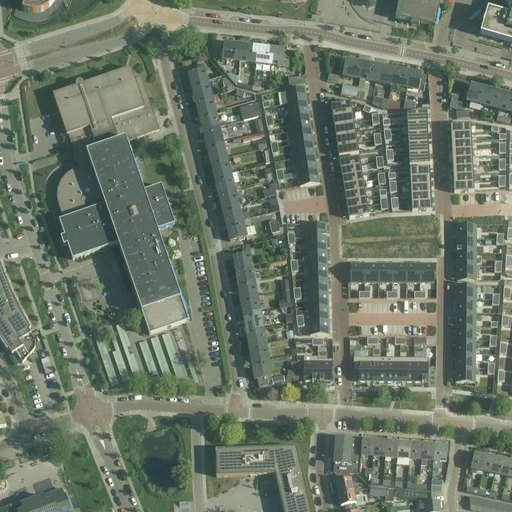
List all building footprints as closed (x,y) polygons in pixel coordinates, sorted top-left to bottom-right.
[(26,0),(22,11),(24,12),(26,13),(28,13),(30,14),(32,14),(34,14),(37,14),(39,13),(41,13),(43,12),(45,11),(46,10),(48,8),(50,7),(51,5),(53,3),(54,2),(54,0),(26,0)] [(399,0),(395,19),(411,23),(410,26),(418,28),(419,24),(435,27),(440,0),(399,0)] [(511,0),(502,0),(509,9),(507,16),(487,10),(479,36),(511,45),(511,0)] [(222,61),(239,63),(240,55),(236,55),(237,46),(224,45),(222,61)] [(252,48),(237,46),(236,55),(240,55),(239,63),(239,62),(245,63),(245,64),(255,65),(255,64),(256,57),(251,56),(252,48)] [(268,50),(252,48),(251,56),(256,57),(255,64),(261,65),(261,66),(270,67),(271,59),(267,58),(268,50)] [(284,51),(268,50),(267,58),(271,59),(270,67),(271,67),(271,66),(277,67),(277,68),(287,69),(288,63),(283,62),(284,51)] [(342,77),(359,81),(361,72),(356,72),(358,63),(345,61),(342,77)] [(373,66),(358,63),(356,72),(361,72),(359,81),(359,80),(365,81),(365,82),(375,84),(376,75),(372,75),(373,66)] [(188,74),(192,90),(200,88),(199,84),(207,82),(206,82),(205,77),(206,76),(203,66),(197,67),(199,72),(188,74)] [(389,69),(373,66),(372,75),(376,75),(375,84),(375,82),(380,83),(380,85),(390,87),(392,78),(388,78),(389,69)] [(188,323),(179,296),(159,239),(157,232),(174,226),(161,187),(143,193),(126,143),(159,132),(141,79),(134,81),(130,69),(83,85),(82,83),(80,82),(76,83),(75,86),(76,88),(52,96),(66,137),(68,136),(79,169),(76,170),(71,172),(67,175),(63,179),(59,185),(57,190),(56,196),(57,201),(58,206),(63,221),(59,222),(64,238),(60,239),(63,247),(67,246),(72,261),(118,245),(149,336),(188,323)] [(405,72),(389,69),(388,78),(392,78),(390,87),(391,87),(391,86),(396,86),(396,88),(406,90),(408,81),(403,80),(405,72)] [(403,80),(408,81),(406,88),(412,90),(412,91),(423,93),(426,78),(421,77),(421,75),(405,72),(403,80)] [(237,77),(225,75),(236,87),(237,77)] [(289,87),(305,85),(304,77),(288,79),(289,87)] [(192,90),(196,106),(204,104),(203,100),(211,98),(210,98),(209,93),(210,92),(207,82),(199,84),(200,88),(192,90)] [(357,93),(358,89),(342,86),(341,95),(356,98),(357,93)] [(470,86),(466,102),(469,103),(483,107),(483,105),(485,98),(480,97),(482,89),(470,86)] [(304,88),(285,91),(287,106),(306,103),(304,88)] [(498,93),(482,89),(480,97),(485,98),(483,105),(488,107),(488,108),(498,111),(500,102),(496,101),(498,93)] [(356,98),(355,100),(362,102),(364,94),(357,93),(356,98)] [(511,102),(511,96),(498,93),(496,101),(500,102),(498,111),(499,109),(504,111),(503,112),(511,114),(511,105),(511,102)] [(372,105),(379,109),(380,104),(381,105),(382,99),(373,97),(372,105)] [(196,106),(200,122),(208,120),(207,116),(215,114),(215,113),(214,114),(213,108),(214,108),(211,98),(203,100),(204,104),(196,106)] [(306,103),(287,106),(289,119),(309,116),(306,103)] [(350,103),(331,106),(332,117),(352,114),(350,103)] [(258,104),(249,107),(252,120),(261,118),(258,104)] [(456,120),(469,120),(469,112),(456,113),(456,120)] [(200,122),(204,138),(212,135),(211,131),(219,129),(218,129),(217,124),(218,123),(215,114),(207,116),(208,120),(200,122)] [(352,114),(332,117),(334,127),(354,124),(352,114)] [(426,114),(406,115),(407,125),(427,124),(426,114)] [(309,116),(289,119),(291,133),(311,130),(309,116)] [(257,134),(263,133),(261,121),(254,122),(257,134)] [(354,124),(334,127),(335,137),(355,134),(354,124)] [(427,124),(407,125),(408,136),(427,135),(427,124)] [(470,126),(450,127),(451,135),(471,134),(470,126)] [(204,138),(208,153),(216,151),(215,146),(223,144),(222,145),(220,139),(222,139),(219,129),(211,131),(212,135),(204,138)] [(311,130),(291,133),(293,147),(313,144),(311,130)] [(355,134),(335,137),(337,147),(357,144),(355,134)] [(471,134),(451,135),(451,144),(471,143),(471,134)] [(263,138),(263,135),(241,140),(242,143),(263,138)] [(427,135),(408,136),(408,146),(428,145),(427,135)] [(265,149),(264,141),(257,143),(259,150),(265,149)] [(471,143),(451,144),(452,152),(471,151),(471,143)] [(208,153),(211,169),(220,167),(219,163),(226,161),(227,160),(226,160),(224,154),(225,154),(223,144),(215,146),(216,151),(208,153)] [(313,144),(293,147),(296,160),(315,157),(313,144)] [(357,144),(337,147),(338,158),(358,155),(357,144)] [(428,145),(408,146),(409,156),(429,155),(428,145)] [(471,151),(452,152),(452,160),(472,159),(471,151)] [(429,155),(409,156),(409,167),(429,166),(429,155)] [(315,157),(296,160),(298,174),(317,171),(315,157)] [(359,158),(339,162),(341,170),(360,167),(359,158)] [(472,159),(452,160),(452,169),(472,168),(472,159)] [(211,169),(215,184),(224,182),(223,178),(231,176),(231,175),(230,176),(228,170),(230,170),(227,160),(226,161),(219,163),(220,167),(211,169)] [(360,167),(341,170),(342,179),(362,175),(360,167)] [(472,168),(452,169),(453,177),(473,176),(472,168)] [(429,169),(409,170),(410,179),(430,178),(429,169)] [(271,180),(269,170),(263,172),(265,181),(271,180)] [(317,171),(298,174),(300,188),(319,185),(317,171)] [(362,175),(342,179),(343,187),(363,184),(362,175)] [(215,184),(219,200),(228,198),(227,193),(235,191),(234,191),(232,186),(233,186),(231,176),(223,178),(224,182),(215,184)] [(265,188),(264,180),(263,180),(262,176),(246,177),(247,189),(265,188)] [(473,176),(453,177),(453,186),(473,185),(473,176)] [(430,178),(410,179),(410,187),(430,186),(430,178)] [(363,184),(343,187),(345,195),(364,192),(363,184)] [(473,185),(453,186),(454,194),(474,193),(473,185)] [(430,186),(410,187),(411,196),(431,195),(430,186)] [(276,197),(274,189),(269,190),(263,192),(265,199),(276,197)] [(219,200),(223,216),(232,214),(231,209),(239,207),(239,206),(238,207),(236,201),(237,201),(235,191),(227,193),(228,198),(219,200)] [(364,192),(345,195),(346,203),(366,200),(364,192)] [(431,195),(411,196),(411,204),(431,203),(431,195)] [(366,200),(346,203),(347,211),(367,208),(366,200)] [(278,211),(275,201),(268,202),(271,213),(278,211)] [(431,203),(411,204),(412,213),(432,212),(431,203)] [(223,216),(227,231),(235,229),(234,224),(243,222),(242,222),(241,222),(240,217),(241,216),(239,207),(231,209),(232,214),(223,216)] [(367,208),(347,211),(349,220),(368,217),(367,208)] [(247,239),(243,222),(234,224),(235,229),(227,231),(230,243),(247,239)] [(278,233),(275,222),(267,224),(270,235),(278,233)] [(326,225),(306,226),(307,240),(326,239),(326,225)] [(476,227),(456,226),(456,241),(476,241),(476,227)] [(326,239),(307,240),(307,254),(326,253),(326,239)] [(476,241),(456,241),(456,255),(476,255),(476,241)] [(233,258),(235,274),(244,273),(243,268),(252,267),(252,266),(251,266),(250,261),(251,261),(249,250),(243,251),(244,256),(233,258)] [(326,253),(307,254),(307,268),(327,267),(326,253)] [(476,255),(456,255),(456,268),(476,269),(476,255)] [(34,341),(33,340),(29,331),(30,330),(29,329),(31,328),(23,313),(21,314),(20,311),(21,311),(14,295),(12,296),(11,293),(13,293),(6,277),(5,278),(4,275),(5,275),(0,260),(0,341),(7,351),(8,350),(12,356),(15,353),(22,364),(32,352),(33,351),(34,349),(35,348),(35,346),(35,344),(35,343),(34,341)] [(364,266),(350,266),(350,285),(364,285),(364,266)] [(378,266),(364,266),(364,285),(378,285),(378,266)] [(392,266),(378,266),(378,285),(392,285),(392,266)] [(406,266),(392,266),(392,285),(405,285),(406,266)] [(419,266),(406,266),(405,285),(419,285),(419,266)] [(434,266),(419,266),(419,285),(434,285),(434,266)] [(235,274),(238,290),(247,288),(246,284),(255,282),(259,281),(259,277),(257,276),(254,276),(252,267),(243,268),(244,273),(235,274)] [(327,267),(307,268),(308,281),(327,281),(327,267)] [(476,269),(456,268),(456,283),(476,283),(476,269)] [(327,281),(308,281),(308,295),(328,295),(327,281)] [(238,290),(241,306),(250,304),(249,299),(257,298),(256,298),(255,292),(256,292),(255,282),(246,284),(247,288),(238,290)] [(476,287),(456,286),(456,301),(475,301),(476,287)] [(328,295),(308,295),(309,309),(328,308),(328,295)] [(489,308),(489,296),(477,296),(477,308),(489,308)] [(241,306),(244,322),(252,320),(252,315),(260,314),(259,314),(258,308),(259,308),(257,298),(249,299),(250,304),(241,306)] [(475,301),(456,301),(456,315),(475,315),(475,301)] [(401,305),(401,314),(412,314),(412,306),(401,305)] [(328,308),(309,309),(309,323),(328,322),(328,308)] [(244,322),(247,338),(255,336),(254,331),(263,329),(262,329),(261,324),(262,324),(260,314),(252,315),(252,320),(244,322)] [(475,315),(456,315),(456,328),(475,329),(475,315)] [(120,344),(126,343),(119,319),(113,321),(120,344)] [(328,322),(309,323),(309,337),(329,337),(328,322)] [(475,329),(456,328),(456,342),(475,343),(475,329)] [(247,338),(249,353),(258,352),(257,347),(266,346),(266,345),(265,345),(264,340),(265,340),(263,329),(254,331),(255,336),(247,338)] [(143,358),(148,356),(143,337),(137,339),(143,358)] [(475,343),(456,342),(455,356),(475,356),(475,343)] [(249,353),(252,369),(261,367),(260,363),(268,361),(267,361),(266,356),(268,355),(266,346),(257,347),(258,352),(249,353)] [(124,352),(131,373),(137,371),(129,350),(124,352)] [(426,353),(414,353),(414,360),(413,384),(428,384),(428,360),(426,360),(426,353)] [(269,363),(285,363),(285,354),(269,354),(269,363)] [(475,356),(455,356),(455,370),(475,370),(475,356)] [(48,359),(43,360),(46,368),(43,369),(45,375),(53,373),(48,359)] [(372,359),(353,359),(353,373),(358,373),(358,383),(372,383),(372,359)] [(386,359),(372,359),(372,383),(386,383),(386,359)] [(400,359),(386,359),(386,383),(400,383),(400,359)] [(414,360),(400,359),(400,383),(413,384),(414,360)] [(271,378),(268,361),(260,363),(261,367),(252,369),(254,381),(271,378)] [(171,363),(174,377),(181,376),(177,362),(171,363)] [(318,364),(303,363),(303,383),(317,383),(318,364)] [(332,364),(318,364),(317,383),(332,383),(332,364)] [(475,370),(455,370),(455,384),(474,385),(475,370)] [(283,378),(272,380),(273,389),(285,387),(283,378)] [(297,388),(298,379),(287,379),(286,387),(297,388)] [(336,439),(333,475),(357,476),(359,447),(359,441),(351,440),(336,439)] [(372,458),(373,458),(374,443),(362,442),(360,457),(367,458),(367,454),(373,455),(372,458)] [(384,459),(386,444),(374,443),(373,458),(379,459),(379,455),(385,455),(384,459)] [(396,460),(398,444),(386,444),(384,459),(391,460),(391,456),(397,456),(396,460)] [(403,457),(409,457),(410,445),(398,444),(396,460),(403,461),(403,457)] [(415,458),(421,458),(422,446),(410,445),(409,457),(409,461),(415,461),(415,458)] [(427,458),(433,459),(434,447),(422,446),(421,458),(420,467),(426,468),(427,458)] [(433,463),(432,471),(438,471),(439,463),(445,464),(445,460),(446,448),(434,447),(433,459),(433,463)] [(310,511),(296,448),(215,451),(216,478),(274,476),(282,511),(310,511)] [(477,468),(483,469),(485,458),(473,455),(470,470),(476,472),(477,468)] [(489,471),(494,472),(497,460),(485,458),(483,469),(482,473),(488,474),(489,471)] [(501,473),(507,474),(509,463),(497,460),(494,472),(493,475),(500,477),(501,473)] [(350,479),(335,482),(337,495),(353,492),(358,491),(357,486),(352,487),(350,479)] [(440,494),(441,483),(431,482),(430,493),(440,494)] [(10,508),(0,511),(67,511),(70,511),(64,496),(63,497),(61,490),(52,493),(53,494),(11,510),(10,508)] [(370,493),(369,496),(384,498),(384,503),(393,504),(393,498),(393,491),(377,490),(377,493),(370,493)] [(353,492),(337,495),(340,507),(355,504),(354,498),(359,497),(358,491),(353,492)] [(393,491),(393,498),(402,499),(421,502),(421,504),(423,504),(423,511),(418,511),(439,511),(439,503),(434,503),(433,496),(403,493),(393,491)] [(176,498),(175,511),(185,511),(186,498),(176,498)] [(476,511),(479,501),(469,499),(469,511),(476,511)] [(479,501),(476,511),(482,511),(485,502),(479,501)] [(485,502),(482,511),(489,511),(491,503),(485,502)] [(491,503),(489,511),(495,511),(498,505),(491,503)]
